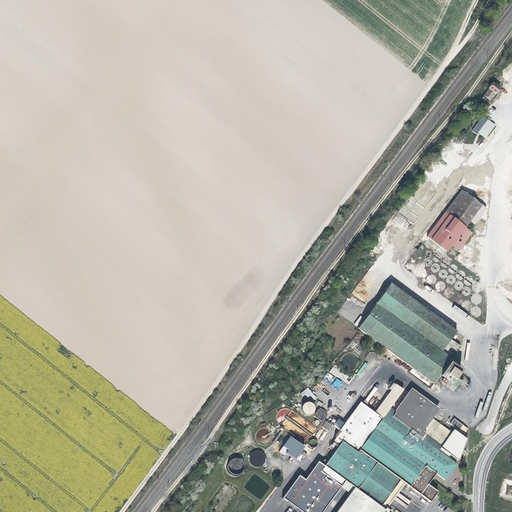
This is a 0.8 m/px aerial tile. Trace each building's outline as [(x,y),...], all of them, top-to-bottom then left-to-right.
[(502,88),(493,82),(483,95),(491,101),(497,93),(498,94),(502,88)] [(494,126),(483,117),(472,131),(477,135),(478,133),(485,138),(494,126)] [(426,241),(433,246),(435,243),(448,253),(452,247),(459,251),(469,237),(463,232),(466,228),(467,229),(468,228),(469,229),(472,224),(470,223),(481,207),(461,192),(426,241)] [(482,222),(485,219),(484,216),(482,214),(480,214),(478,214),(476,216),(476,219),(477,221),(479,222),(482,222)] [(472,233),(467,229),(466,228),(463,232),(469,237),(472,233)] [(467,253),(475,259),(482,249),(474,243),(467,253)] [(433,264),(426,258),(425,259),(424,261),(424,262),(424,264),(424,265),(425,266),(427,267),(428,267),(430,267),(432,266),(433,264)] [(442,267),(443,267),(445,268),(447,268),(449,266),(450,264),(450,262),(449,260),(447,259),(444,260),(442,261),(442,262),(442,265),(442,267)] [(441,270),(434,264),(433,265),(432,267),(431,268),(432,269),(432,271),(433,272),(435,273),(437,273),(438,273),(440,271),(441,270)] [(451,272),(452,273),(454,274),(456,274),(457,273),(458,272),(459,269),(458,268),(456,266),(455,266),(453,266),(451,267),(450,269),(450,270),(451,272)] [(417,273),(417,275),(419,276),(420,277),(422,278),(424,277),(425,276),(427,275),(427,273),(427,272),(427,270),(426,269),(425,268),(423,267),(422,267),(420,268),(418,269),(417,270),(417,272),(417,273)] [(448,276),(441,270),(440,271),(440,272),(439,274),(440,276),(441,277),(442,278),(443,279),(445,279),(446,278),(448,277),(448,276)] [(459,279),(460,280),(462,280),(464,280),(466,279),(467,276),(466,273),(464,272),(461,272),(459,273),(458,274),(458,277),(459,279)] [(426,279),(426,281),(427,283),(429,284),(431,285),(432,284),(434,284),(435,282),(436,281),(436,279),(436,277),(435,276),(433,275),(431,274),(429,275),(427,276),(426,278),(426,279)] [(448,276),(448,277),(447,278),(447,279),(447,281),(447,283),(449,284),(451,285),(453,284),(455,283),(456,282),(448,276)] [(434,285),(435,288),(436,289),(437,290),(439,291),(441,291),(442,290),(444,289),(444,288),(445,287),(445,285),(444,283),(443,282),(442,281),(441,281),(439,281),(438,281),(436,282),(435,284),(434,285)] [(463,288),(456,282),(455,283),(455,285),(455,286),(455,288),(457,290),(459,290),(460,290),(462,290),(463,288)] [(456,332),(393,286),(391,285),(357,328),(359,329),(433,384),(439,376),(455,388),(463,378),(457,374),(460,371),(456,368),(458,364),(450,359),(460,347),(449,340),(450,339),(456,332)] [(444,291),(443,293),(444,294),(445,296),(447,297),(449,298),(451,297),(452,296),(453,295),(454,293),(454,291),(453,290),(452,288),(451,288),(449,287),(448,287),(446,288),(444,289),(444,291)] [(471,294),(463,288),(463,289),(462,291),(462,292),(463,295),(465,296),(467,296),(469,296),(470,295),(471,294)] [(453,297),(452,299),(453,301),(454,303),(456,304),(457,304),(460,304),(461,303),(462,301),(463,299),(462,297),(460,295),(458,294),(456,294),(454,295),(453,296),(453,297)] [(479,303),(481,302),(473,296),(472,298),(472,300),(472,301),(473,303),(475,304),(476,304),(478,304),(479,303)] [(461,307),(462,309),(464,310),(465,311),(467,311),(469,310),(470,309),(471,308),(471,306),(471,304),(470,302),(469,301),(466,300),(464,301),(462,302),(461,304),(461,305),(461,307)] [(471,311),(471,313),(471,314),(472,315),(473,316),(475,317),(476,318),(478,317),(480,315),(481,313),(481,312),(481,310),(480,308),(478,307),(477,307),(474,307),(473,308),(472,310),(471,311)] [(359,375),(367,364),(365,362),(357,374),(359,375)] [(336,378),(332,385),(338,389),(342,381),(336,378)] [(339,445),(327,461),(324,466),(344,481),(355,489),(340,509),(343,511),(342,511),(391,511),(387,508),(389,506),(404,484),(430,502),(437,492),(427,485),(436,473),(445,480),(456,464),(448,458),(450,456),(458,461),(465,441),(466,429),(453,419),(449,424),(458,430),(456,433),(452,431),(451,433),(431,419),(433,417),(429,413),(433,407),(409,391),(394,411),(390,408),(404,389),(396,383),(374,412),(359,402),(332,440),(339,445)] [(301,393),(307,399),(310,396),(314,400),(317,397),(307,387),(301,393)] [(303,402),(303,413),(315,414),(315,402),(303,402)] [(437,410),(433,407),(429,413),(433,417),(437,410)] [(313,416),(319,420),(321,422),(327,414),(319,408),(313,416)] [(329,431),(332,424),(325,420),(322,428),(329,431)] [(290,436),(283,446),(288,449),(286,453),(295,459),(304,446),(290,436)] [(248,462),(261,467),(266,455),(253,449),(248,462)] [(228,459),(229,474),(243,473),(242,458),(228,459)] [(337,492),(344,481),(324,466),(316,476),(337,492)]
